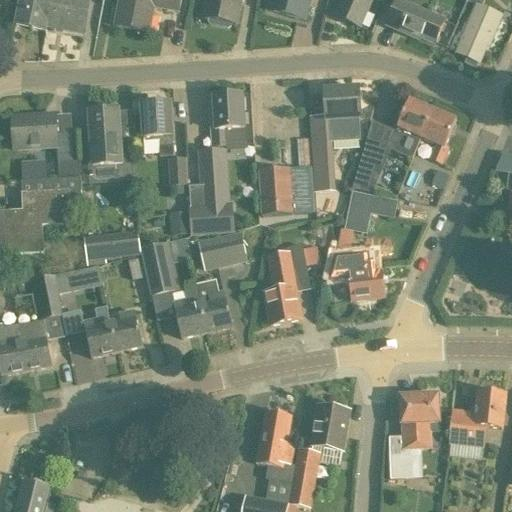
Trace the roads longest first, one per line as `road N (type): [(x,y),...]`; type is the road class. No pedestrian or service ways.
road 1 (residential): [(500,106),(368,61),(0,81)]
road 2 (tertiary): [(379,350),(5,429)]
road 3 (residential): [(397,349),(500,106)]
road 4 (residential): [(379,350),(371,511)]
